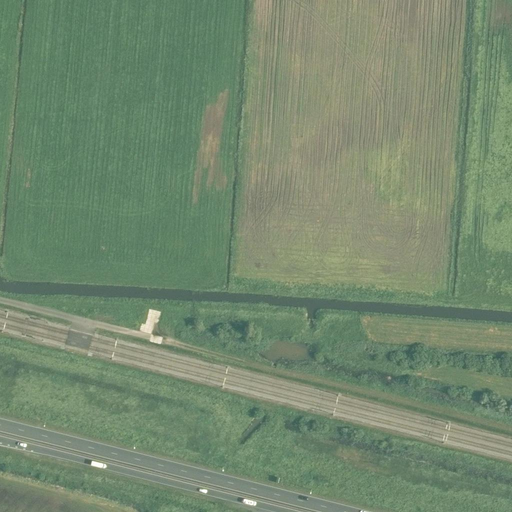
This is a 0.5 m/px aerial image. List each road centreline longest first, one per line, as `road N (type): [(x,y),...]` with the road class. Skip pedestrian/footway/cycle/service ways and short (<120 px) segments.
road 1 (track): [(511,426),(151,336)]
road 2 (trunk): [(345,511),(0,424)]
road 3 (trunk): [(0,439),(284,511)]
